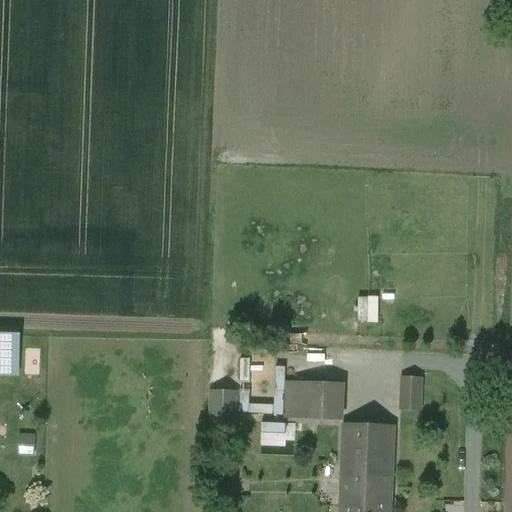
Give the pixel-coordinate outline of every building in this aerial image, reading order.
[(379,323),(379,297),(360,297),(360,323),(379,323)] [(425,410),(425,377),(401,377),(401,410),(425,410)] [(338,384),(288,382),(286,416),(338,418),(340,384),(338,384)] [(274,414),(284,415),(286,392),(276,391),(274,414)] [(237,404),(213,404),(213,420),(236,420),(237,404)] [(390,511),(394,428),(345,427),(341,511),(390,511)] [(36,455),(37,435),(20,434),(20,454),(36,455)]
